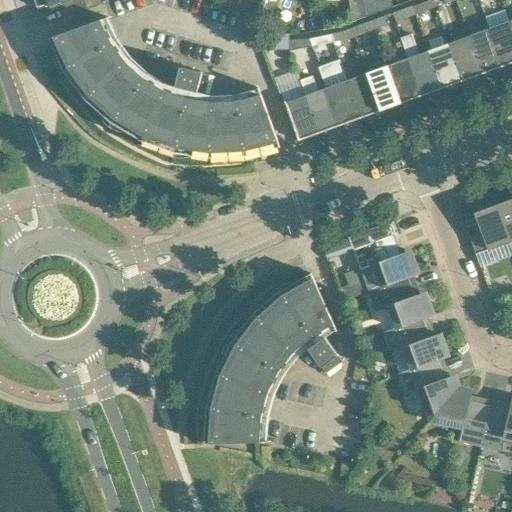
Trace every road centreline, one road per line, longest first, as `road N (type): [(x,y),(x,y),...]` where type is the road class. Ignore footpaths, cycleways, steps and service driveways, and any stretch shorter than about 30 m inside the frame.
road 1 (unclassified): [(419,165),(184,251)]
road 2 (residential): [(511,360),(483,339),(419,165)]
road 3 (tertiary): [(59,239),(0,65)]
road 4 (tertiary): [(149,511),(87,340)]
road 5 (tertiary): [(58,351),(115,511)]
